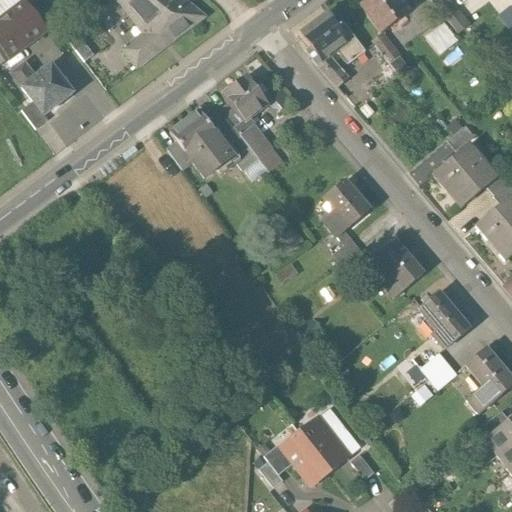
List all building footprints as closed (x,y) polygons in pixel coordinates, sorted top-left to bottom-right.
[(203,20),(177,0),(116,0),(145,37),(124,53),(137,70),(179,38),(203,20)] [(396,0),(370,0),(359,8),(381,37),(382,36),(409,16),(396,0)] [(468,29),(444,0),(434,0),(430,3),(457,37),(468,29)] [(23,5),(0,22),(0,56),(5,63),(45,34),(23,5)] [(326,18),(302,38),(311,49),(322,64),(323,65),(329,61),(337,54),(348,68),(364,55),(343,28),(337,32),(326,18)] [(442,25),(424,40),(438,58),(457,43),(442,25)] [(93,58),(76,36),(67,43),(84,65),(93,58)] [(401,59),(382,36),(381,37),(371,44),(397,77),(407,70),(400,60),(401,59)] [(322,64),(311,49),(305,53),(317,68),(322,64)] [(347,82),(329,61),(323,65),(322,64),(317,68),(337,91),(347,82)] [(33,82),(22,67),(10,77),(21,91),(33,82)] [(72,97),(50,69),(33,82),(21,91),(32,105),(43,119),(44,119),(72,97)] [(246,80),(222,98),(229,107),(243,126),(244,127),(248,124),(268,109),(261,99),(267,95),(261,88),(255,92),(246,80)] [(43,119),(32,105),(21,114),(35,133),(47,123),(44,119),(43,119)] [(243,126),(229,107),(219,114),(233,133),(243,126)] [(233,133),(219,114),(209,121),(221,137),(220,137),(227,147),(224,149),(226,152),(240,142),(233,133)] [(198,115),(169,136),(170,137),(169,138),(175,145),(176,145),(189,162),(189,163),(191,166),(203,182),(222,167),(216,159),(226,152),(224,149),(227,147),(220,137),(221,137),(209,121),(205,124),(198,115)] [(282,167),(248,124),(244,127),(243,126),(233,133),(240,142),(257,163),(268,178),(282,167)] [(466,129),(447,145),(456,155),(475,139),(466,129)] [(242,175),(257,163),(240,142),(226,152),(232,160),(231,161),(242,175)] [(189,162),(176,145),(175,145),(165,152),(182,174),(191,166),(189,163),(189,162)] [(468,149),(432,179),(460,212),(485,191),(496,182),(495,182),(468,149)] [(496,182),(485,191),(493,200),(511,185),(503,176),(495,182),(496,182)] [(343,185),(324,202),(333,214),(321,225),(335,242),(343,235),(368,214),(343,185)] [(511,186),(511,185),(493,200),(501,209),(511,200),(511,201),(511,186)] [(511,201),(511,200),(501,209),(476,230),(504,264),(511,257),(511,201)] [(349,242),(343,235),(335,242),(341,249),(349,242)] [(330,258),(350,280),(368,265),(359,254),(349,242),(341,249),(330,258)] [(422,279),(392,244),(375,259),(392,279),(381,288),(394,303),(422,279)] [(467,334),(438,298),(418,314),(435,335),(431,338),(443,354),(467,334)] [(511,385),(484,353),(464,370),(482,391),(478,395),(489,407),(491,409),(511,390),(511,385)] [(438,358),(419,373),(428,384),(447,368),(438,358)] [(447,368),(428,384),(437,395),(456,379),(447,368)] [(426,386),(411,393),(416,405),(431,398),(426,386)] [(489,407),(478,395),(466,405),(477,418),(489,407)] [(358,452),(328,414),(318,422),(348,460),(358,452)] [(501,415),(481,429),(489,439),(508,424),(501,415)] [(318,422),(317,421),(298,436),(329,475),(348,460),(318,422)] [(511,421),(508,424),(489,439),(484,442),(496,459),(511,447),(511,421)] [(329,475),(298,436),(280,451),(292,467),(310,490),(329,475)] [(511,447),(496,459),(508,475),(511,472),(511,447)] [(280,451),(278,448),(263,460),(267,465),(277,478),(292,467),(280,451)] [(373,477),(358,458),(349,465),(364,484),(373,477)] [(380,468),(373,459),(369,461),(376,471),(380,468)] [(277,478),(267,465),(258,473),(273,492),(282,484),(277,478)]
